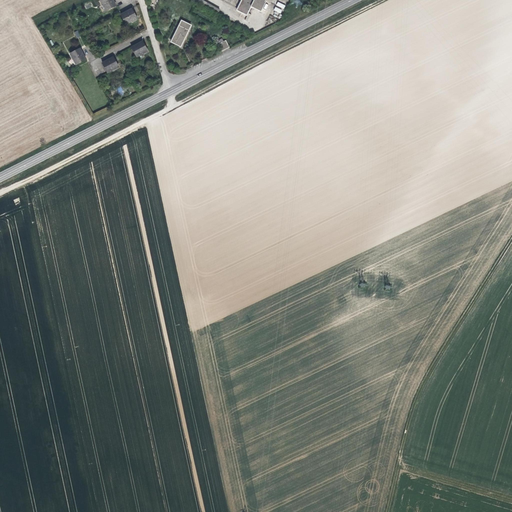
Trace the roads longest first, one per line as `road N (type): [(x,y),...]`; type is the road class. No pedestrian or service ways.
road 1 (track): [(511,240),(422,383),(385,511)]
road 2 (track): [(386,0),(173,107)]
road 3 (primary): [(170,91),(350,0)]
road 4 (primary): [(0,176),(170,91)]
road 5 (track): [(397,462),(511,497)]
